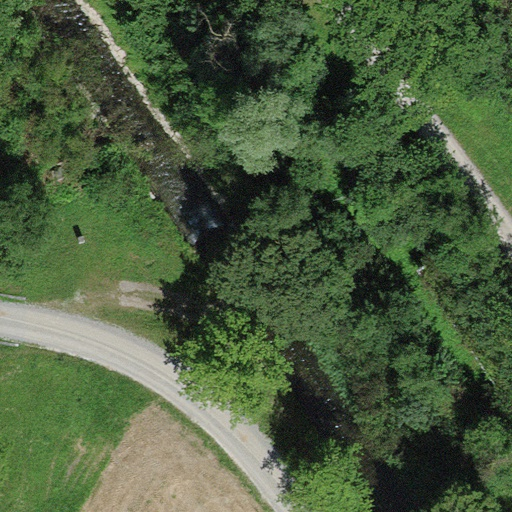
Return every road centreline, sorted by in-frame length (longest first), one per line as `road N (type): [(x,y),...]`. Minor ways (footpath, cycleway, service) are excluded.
road 1 (track): [(303,511),(278,473),(161,362),(0,319)]
road 2 (track): [(344,0),(511,245)]
